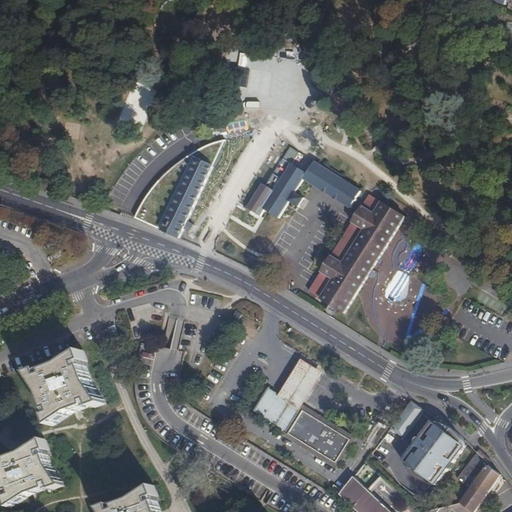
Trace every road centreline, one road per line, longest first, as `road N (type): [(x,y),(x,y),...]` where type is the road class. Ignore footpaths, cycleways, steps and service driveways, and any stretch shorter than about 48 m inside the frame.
road 1 (secondary): [(171,251),(234,277),(406,381)]
road 2 (secondary): [(406,381),(466,410),(511,467)]
road 3 (secondary): [(0,190),(118,232)]
